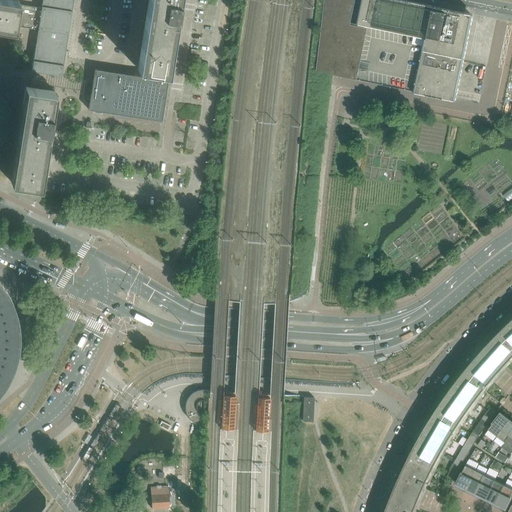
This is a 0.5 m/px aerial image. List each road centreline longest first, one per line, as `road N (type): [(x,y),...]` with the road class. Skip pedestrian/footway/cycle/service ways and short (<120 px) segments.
road 1 (secondary): [(433,297),(365,320),(200,311),(175,302)]
road 2 (residential): [(368,511),(426,395),(511,297)]
road 3 (secondary): [(164,327),(208,341),(338,349),(400,335)]
road 4 (secondary): [(14,440),(51,405),(107,298)]
road 5 (secondary): [(85,287),(34,392),(5,428)]
road 6 (secondary): [(400,335),(511,250)]
road 7 (secondary): [(333,334),(209,326)]
road 8 (residential): [(108,264),(0,209)]
